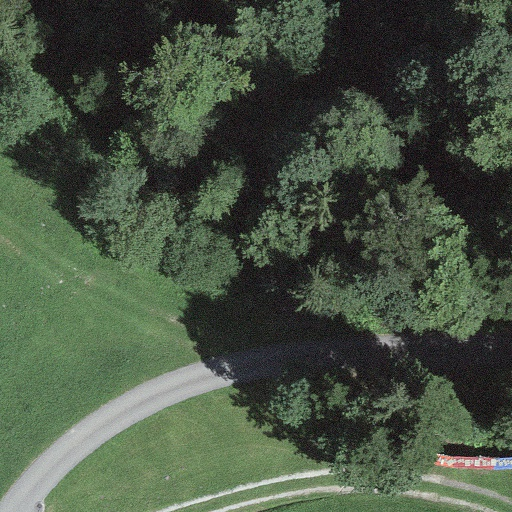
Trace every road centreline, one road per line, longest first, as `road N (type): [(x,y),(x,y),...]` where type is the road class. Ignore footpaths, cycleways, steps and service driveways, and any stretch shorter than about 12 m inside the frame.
road 1 (unclassified): [(511,353),(326,352),(178,385),(69,452),(17,511)]
road 2 (track): [(511,508),(441,487),(331,479),(192,511)]
